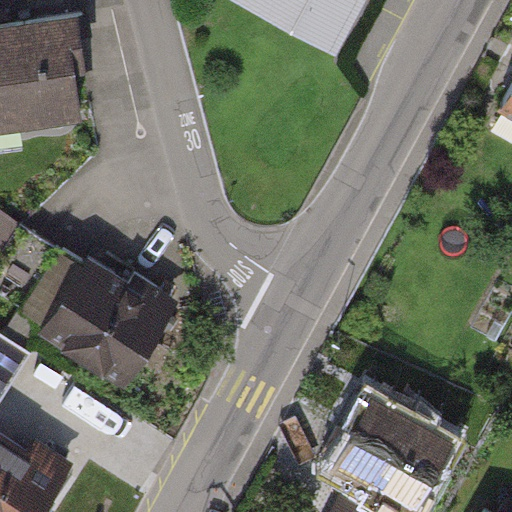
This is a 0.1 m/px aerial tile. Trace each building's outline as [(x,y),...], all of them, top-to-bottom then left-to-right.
[(359,0),(258,0),(337,42),(359,0)] [(0,122),(87,110),(73,16),(0,26),(0,122)] [(511,108),(511,86),(503,103),(511,108)] [(47,338),(124,381),(169,302),(92,259),(47,338)] [(0,321),(0,399),(3,401),(37,344),(0,321)] [(332,511),(412,511),(452,437),(371,394),(331,468),(373,491),(367,503),(344,491),(332,511)] [(0,511),(36,511),(71,457),(0,412),(0,511)] [(481,511),(511,511),(511,495),(501,511),(491,511),(484,507),(481,511)]
